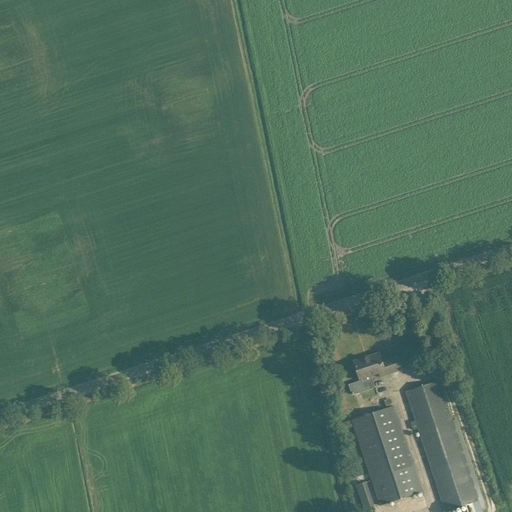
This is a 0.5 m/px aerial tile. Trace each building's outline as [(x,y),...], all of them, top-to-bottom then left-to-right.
[(361,382),(350,386),(353,395),(365,391),(375,388),(371,377),(385,372),(386,376),(402,371),(401,367),(398,357),(383,362),(380,353),(354,362),(357,372),(360,380),(361,382)] [(444,511),(447,511),(466,506),(467,511),(482,511),(482,510),(486,509),(457,419),(453,421),(440,381),(406,392),(415,421),(411,423),(413,430),(417,428),(444,511)] [(384,401),(386,407),(393,405),(391,398),(384,401)] [(423,492),(395,406),(351,420),(380,506),(423,492)] [(340,424),(342,430),(352,427),(350,421),(340,424)] [(370,511),(376,510),(367,482),(356,486),(364,511),(370,511)]
